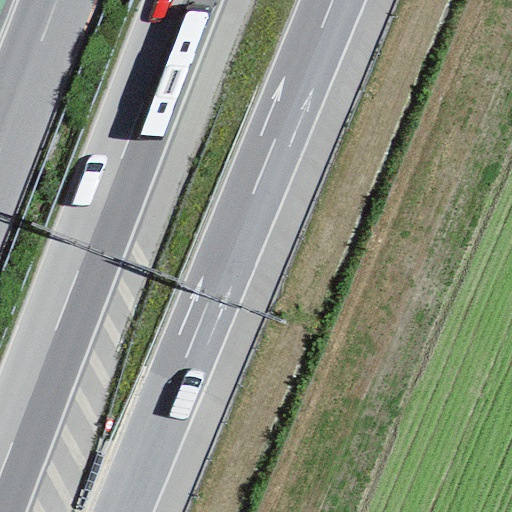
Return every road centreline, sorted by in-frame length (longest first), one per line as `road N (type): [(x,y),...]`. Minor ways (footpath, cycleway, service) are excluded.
road 1 (motorway): [(120,511),(330,0)]
road 2 (motorway): [(0,469),(181,0)]
road 3 (motorway): [(53,0),(0,139)]
